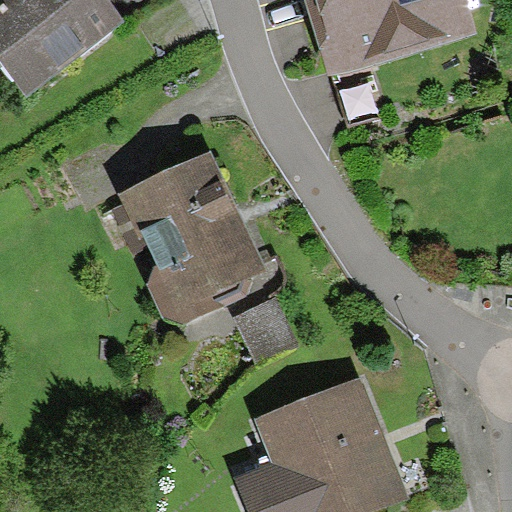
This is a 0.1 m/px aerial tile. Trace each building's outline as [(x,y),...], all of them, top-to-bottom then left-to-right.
[(0,0),(0,70),(3,69),(27,100),(124,26),(103,0),(0,0)] [(307,0),(331,80),(483,35),(472,0),(307,0)] [(211,156),(109,203),(167,328),(269,280),(211,156)] [(277,298),(235,319),(259,367),(301,346),(277,298)] [(372,511),(410,497),(363,377),(261,417),(280,465),(242,480),(254,511),(372,511)]
